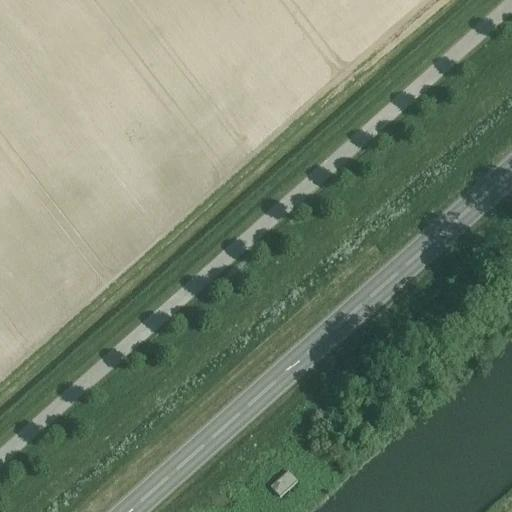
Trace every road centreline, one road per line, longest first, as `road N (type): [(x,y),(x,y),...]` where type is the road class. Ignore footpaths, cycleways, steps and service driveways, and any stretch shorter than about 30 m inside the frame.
road 1 (unclassified): [(0,454),(511,1)]
road 2 (trunk): [(125,511),(511,170)]
